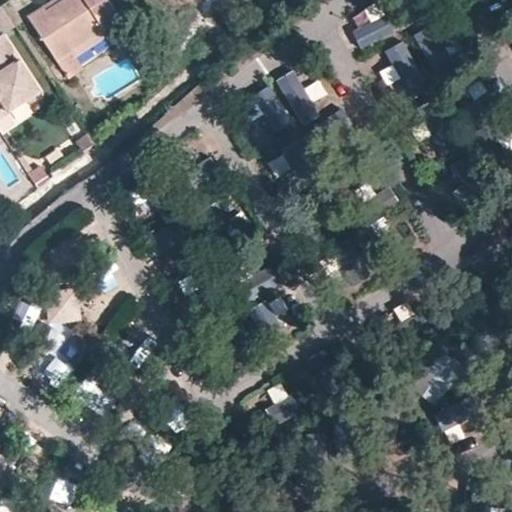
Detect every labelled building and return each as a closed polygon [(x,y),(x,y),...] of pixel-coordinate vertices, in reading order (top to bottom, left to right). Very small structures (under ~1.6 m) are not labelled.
[(58,0),(40,12),(37,8),(23,17),(50,61),(66,51),(98,31),(101,36),(121,23),(105,0),(58,0)] [(50,0),(37,8),(40,12),(58,0),(50,0)] [(377,7),(346,19),(358,51),(389,40),(377,7)] [(66,51),(69,56),(101,36),(98,31),(66,51)] [(0,114),(33,92),(0,40),(0,114)] [(390,73),(394,84),(409,77),(395,45),(364,58),(373,80),(390,73)] [(256,89),(274,137),(318,121),(300,73),(256,89)] [(276,177),(307,158),(299,144),(267,163),(276,177)] [(336,289),(369,267),(348,235),(315,257),(336,289)] [(245,304),(281,286),(266,255),(229,273),(245,304)] [(37,316),(56,336),(90,304),(105,320),(125,302),(106,282),(87,300),(71,283),(37,316)] [(267,304),(280,330),(295,323),(282,296),(267,304)] [(79,323),(59,343),(78,362),(98,343),(79,323)] [(111,353),(132,375),(158,351),(137,329),(111,353)] [(407,389),(433,408),(461,370),(436,351),(407,389)] [(273,404),(288,398),(282,383),(267,390),(273,404)] [(103,419),(116,400),(100,389),(87,408),(103,419)] [(469,396),(433,417),(448,444),(485,424),(469,396)] [(124,416),(143,436),(163,415),(144,397),(124,416)] [(0,455),(0,495),(9,501),(25,471),(0,455)]
